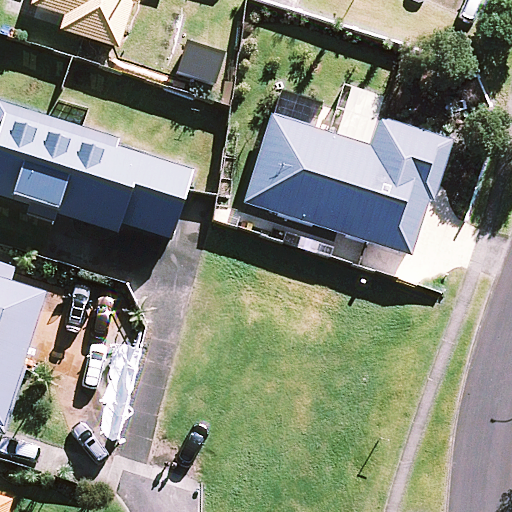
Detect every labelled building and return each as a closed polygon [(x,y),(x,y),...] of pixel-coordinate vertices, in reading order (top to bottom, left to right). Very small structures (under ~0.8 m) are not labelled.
[(34,0),(32,8),(65,18),(61,33),(118,51),(133,0),(34,0)] [(336,139),(311,132),(318,109),(279,97),(264,145),(237,230),(403,283),(447,144),(376,122),(382,102),(351,92),(336,139)] [(191,176),(0,106),(0,195),(115,238),(119,227),(166,244),(191,176)] [(0,404),(37,294),(0,281),(0,404)] [(6,511),(9,504),(0,501),(0,511),(6,511)]
